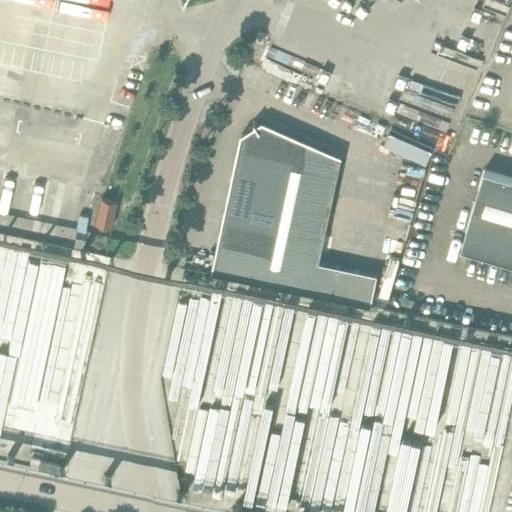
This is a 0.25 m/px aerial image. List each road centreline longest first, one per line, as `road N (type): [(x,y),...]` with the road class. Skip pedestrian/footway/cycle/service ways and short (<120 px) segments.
road 1 (unclassified): [(158,511),(136,430),(133,342),(163,190),(229,0)]
road 2 (unknown): [(225,10),(369,59),(414,22),(424,0)]
road 3 (unclassified): [(143,511),(0,483)]
